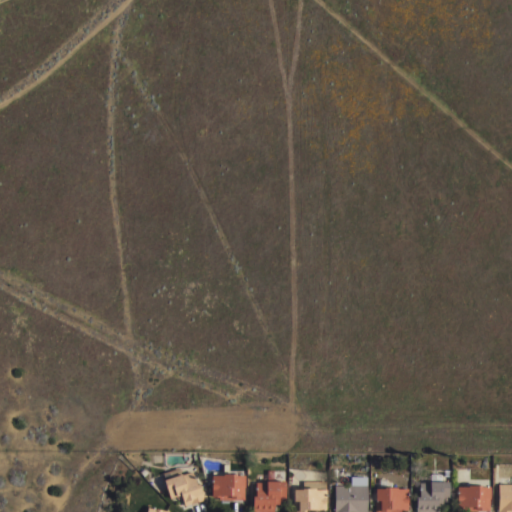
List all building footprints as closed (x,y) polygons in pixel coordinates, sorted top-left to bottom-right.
[(181,498),(176,499),(176,496),(169,498),(163,479),(181,473),(181,474),(191,471),(195,485),(199,483),(204,499),(184,506),(181,498)] [(222,475),(222,474),(235,474),(235,475),(244,475),(244,499),(218,499),(218,497),(211,497),(211,482),(211,475),(222,475)] [(447,474),(447,502),(440,502),(440,505),(436,505),(436,511),(414,511),(414,497),(417,497),(417,488),(418,488),(418,482),(428,482),(430,482),(430,474),(447,474)] [(284,501),(278,501),(278,504),(273,504),(273,511),(252,511),(252,496),(255,496),(255,483),(265,483),(265,481),(284,481),(284,501)] [(511,484),(511,510),(511,511),(497,511),(497,484),(511,484)] [(366,485),(366,511),(334,511),(334,485),(366,485)] [(466,487),(466,485),(479,485),(479,486),(488,486),(488,511),(463,511),(463,509),(456,509),(456,495),(456,487),(466,487)] [(384,489),(384,487),(397,487),(397,489),(407,489),(407,510),(400,510),(400,511),(375,511),(375,489),(384,489)] [(301,489),(301,488),(315,488),(315,489),(325,489),(325,511),(308,511),(293,511),(293,489),(301,489)]
